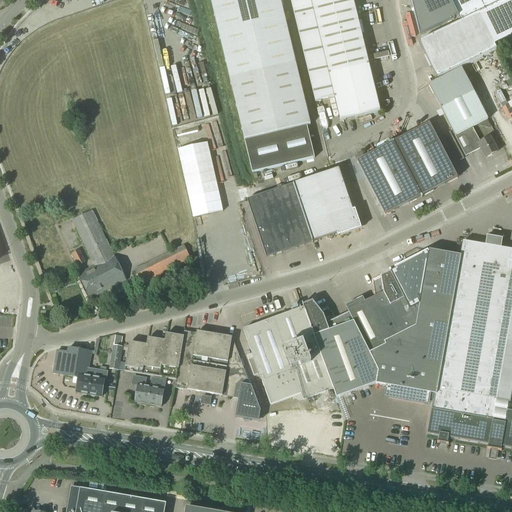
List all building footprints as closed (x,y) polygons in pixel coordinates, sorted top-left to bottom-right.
[(279,0),(209,0),(252,174),(314,159),(306,127),(310,126),(279,0)] [(289,0),(315,103),(334,98),(340,122),(380,112),(352,0),(289,0)] [(410,0),(419,36),(458,18),(461,23),(478,15),(508,0),(410,0)] [(461,23),(418,43),(436,80),(495,51),(478,15),(461,23)] [(435,83),(429,86),(455,138),(473,128),(489,121),(462,69),(435,83)] [(500,91),(494,94),(502,109),(508,106),(507,104),(500,91)] [(511,121),(511,100),(507,104),(508,106),(502,109),(508,120),(510,118),(511,121)] [(236,199),(218,120),(178,129),(196,208),(236,199)] [(429,125),(357,162),(385,216),(457,178),(429,125)] [(480,150),(484,159),(498,152),(490,138),(481,143),(473,128),(455,138),(466,157),(480,150)] [(332,172),(292,186),(312,243),(312,244),(313,244),(312,243),(337,235),(348,231),(349,234),(361,230),(356,213),(355,211),(352,211),(339,170),(332,172)] [(292,186),(247,201),(266,258),(312,243),(292,186)] [(163,229),(150,196),(137,202),(139,207),(113,217),(124,245),(163,229)] [(94,268),(78,276),(90,300),(126,282),(92,212),(72,222),(94,268)] [(496,241),(496,231),(484,230),(484,240),(496,241)] [(309,306),(302,307),(303,308),(333,389),(336,399),(375,385),(386,387),(384,399),(428,407),(430,401),(434,402),(433,404),(432,410),(427,434),(439,436),(438,443),(447,445),(448,438),(490,445),(488,456),(496,457),(498,446),(511,449),(511,402),(510,403),(495,400),(511,305),(511,250),(463,242),(460,257),(429,251),(429,255),(427,252),(426,253),(407,263),(395,269),(395,268),(394,269),(395,271),(391,273),(390,271),(389,272),(390,273),(372,283),(378,295),(374,297),(364,303),(361,298),(344,307),(348,313),(326,324),(323,316),(319,318),(314,308),(309,306)] [(175,250),(167,254),(174,270),(191,262),(183,246),(177,249),(175,250)] [(77,268),(86,263),(79,251),(71,255),(77,268)] [(302,308),(243,331),(271,405),(293,397),(295,401),(301,398),(302,401),(333,389),(302,308)] [(200,393),(208,336),(184,332),(183,340),(182,339),(175,381),(176,381),(174,389),(200,393)] [(208,336),(200,393),(238,399),(235,418),(243,420),(244,420),(250,421),(249,421),(250,422),(250,421),(258,422),(260,412),(232,340),(208,336)] [(159,378),(175,381),(182,339),(165,337),(164,344),(165,344),(159,378)] [(146,348),(142,375),(159,378),(165,344),(164,344),(147,341),(146,348)] [(146,348),(129,345),(128,347),(128,352),(125,364),(124,372),(142,375),(146,348)] [(110,365),(119,366),(122,348),(113,347),(110,365)] [(53,375),(78,379),(79,368),(89,370),(92,355),(92,354),(68,350),(68,354),(56,352),(53,375)] [(89,395),(92,371),(89,370),(79,368),(78,379),(75,392),(81,394),(82,396),(86,397),(88,395),(89,395)] [(94,398),(96,396),(101,397),(105,373),(92,371),(89,395),(91,398),(94,398)] [(145,407),(147,405),(148,405),(151,388),(144,387),(146,379),(132,377),(131,386),(137,387),(134,403),(140,404),(141,406),(145,407)] [(154,409),(156,407),(161,407),(165,382),(152,380),(151,388),(148,405),(149,405),(150,408),(154,409)] [(209,407),(211,399),(202,398),(201,405),(209,407)] [(317,424),(318,413),(293,412),(292,423),(317,424)] [(327,434),(326,437),(350,438),(351,426),(322,425),(322,434),(327,434)] [(164,511),(166,505),(70,488),(66,511),(164,511)]
